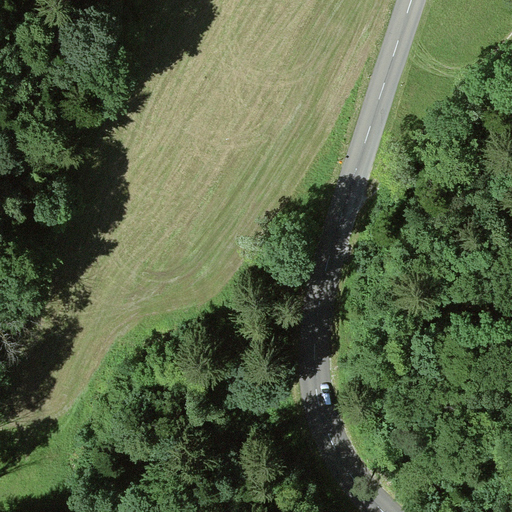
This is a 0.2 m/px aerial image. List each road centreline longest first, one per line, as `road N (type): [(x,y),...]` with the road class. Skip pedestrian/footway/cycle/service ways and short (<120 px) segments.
road 1 (tertiary): [(412,0),(327,260),(314,352),(316,389),(338,455),(383,511)]
road 2 (track): [(344,210),(469,96),(511,44)]
